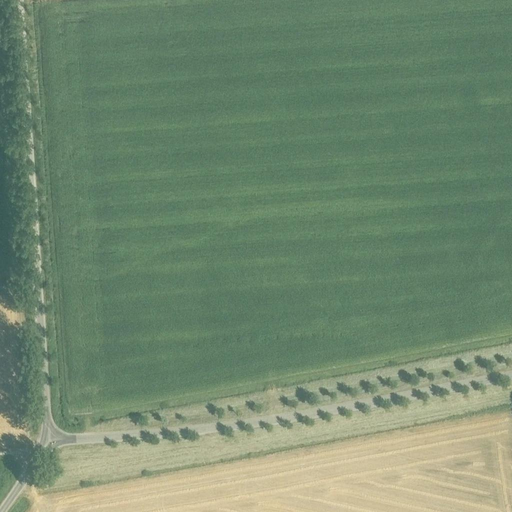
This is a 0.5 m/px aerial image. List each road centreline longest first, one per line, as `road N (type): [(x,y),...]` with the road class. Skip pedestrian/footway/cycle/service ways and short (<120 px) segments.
road 1 (unclassified): [(511,376),(303,416),(48,439)]
road 2 (unclassified): [(48,439),(19,0)]
